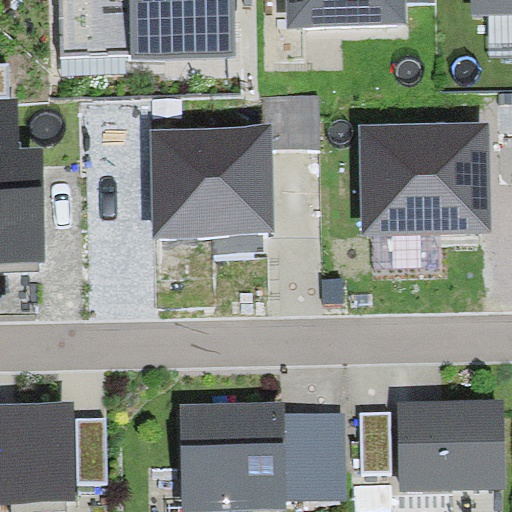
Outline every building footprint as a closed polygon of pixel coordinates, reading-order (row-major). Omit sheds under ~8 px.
[(220,0),(119,0),(121,49),(222,45),(220,0)] [(276,0),(277,20),(380,18),(379,0),(276,0)] [(414,0),(414,10),(436,10),(436,0),(414,0)] [(511,0),(450,0),(451,13),(511,10),(511,0)] [(0,269),(25,270),(25,153),(4,153),(4,100),(0,99),(0,269)] [(135,138),(139,237),(250,233),(246,134),(135,138)] [(481,135),(368,139),(372,230),(484,226),(481,135)] [(378,400),(380,489),(487,486),(484,396),(378,400)] [(76,400),(0,401),(0,501),(78,500),(76,400)] [(265,400),(162,404),(166,509),(268,506),(268,496),(265,411),(265,400)] [(371,407),(341,408),(342,469),(372,468),(371,407)] [(327,409),(265,411),(268,496),(329,494),(327,409)] [(81,416),(84,484),(112,483),(110,415),(81,416)]
